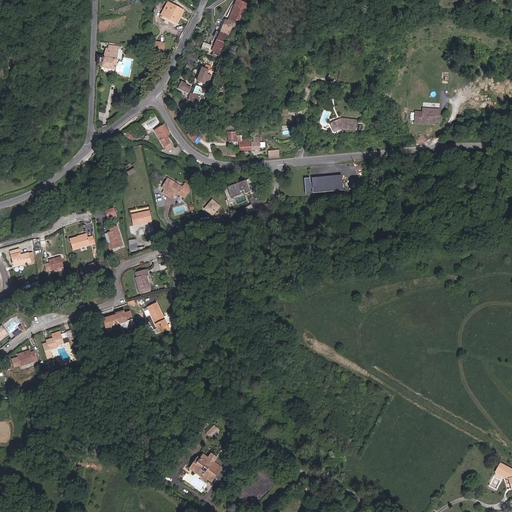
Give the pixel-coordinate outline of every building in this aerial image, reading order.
[(250,3),(241,0),(237,0),(230,20),(236,23),(238,19),(241,21),(244,14),(246,15),(250,3)] [(162,17),(177,24),(184,11),(169,3),(162,17)] [(236,23),(230,20),(227,19),(222,32),(231,36),(238,23),(236,23)] [(231,36),(222,32),(214,51),(223,55),(231,36)] [(157,41),(156,48),(165,50),(166,42),(157,41)] [(118,69),(121,46),(111,44),(111,48),(108,47),(107,56),(101,55),(100,65),(103,66),(103,67),(118,69)] [(215,72),(214,72),(214,70),(212,69),(213,67),(208,66),(207,69),(204,68),(199,82),(209,86),(215,72)] [(191,94),(193,88),(187,86),(188,83),(183,81),(179,89),(191,94)] [(441,121),(442,109),(425,108),(425,111),(426,112),(427,113),(428,112),(438,112),(437,121),(441,121)] [(437,123),(438,112),(428,112),(427,113),(426,112),(425,111),(418,111),(417,122),(437,123)] [(156,116),(145,123),(149,128),(159,122),(156,116)] [(358,130),(359,120),(344,118),(343,119),(343,120),(341,121),(340,120),(333,123),(333,125),(335,131),(337,132),(345,128),(358,130)] [(166,124),(156,130),(167,151),(176,147),(169,135),(172,134),(166,124)] [(195,129),(190,135),(200,144),(205,138),(195,129)] [(254,150),(253,142),(248,142),(248,139),(244,139),(244,136),(239,136),(239,132),(231,132),(232,143),(242,142),(243,151),(254,150)] [(416,140),(419,144),(426,139),(423,135),(416,140)] [(256,142),(253,142),(254,150),(262,150),(262,137),(256,137),(256,142)] [(124,177),(126,181),(136,176),(134,172),(124,177)] [(346,190),(344,175),(314,177),(315,182),(313,182),(313,177),(307,178),(308,193),(315,193),(314,188),(315,187),(316,193),(346,190)] [(187,182),(184,187),(169,177),(163,186),(166,189),(164,192),(173,198),(175,194),(179,196),(180,194),(185,198),(193,186),(187,182)] [(249,180),(229,187),(234,204),(246,201),(244,195),(252,192),(249,180)] [(221,206),(214,199),(206,208),(213,214),(221,206)] [(248,213),(255,209),(252,203),(245,207),(248,213)] [(110,217),(118,215),(115,208),(107,211),(110,217)] [(134,214),(136,224),(153,220),(151,210),(134,214)] [(272,212),(269,221),(279,224),(281,214),(272,212)] [(118,225),(111,228),(112,231),(110,232),(113,242),(110,243),(112,249),(125,245),(118,225)] [(97,243),(95,237),(90,238),(89,236),(80,238),(80,237),(79,237),(72,239),(75,249),(92,245),(92,244),(97,243)] [(138,250),(137,243),(130,245),(131,252),(138,250)] [(32,262),(30,253),(22,255),(20,249),(12,251),(15,265),(15,266),(23,264),(32,262)] [(61,257),(50,260),(52,271),(64,268),(61,257)] [(148,274),(149,274),(148,269),(138,272),(139,276),(137,277),(142,293),(153,290),(148,274)] [(165,321),(158,304),(149,308),(145,309),(148,315),(151,314),(157,325),(165,321)] [(120,324),(129,321),(128,319),(133,317),(132,312),(127,313),(126,312),(119,314),(112,316),(112,317),(104,319),(107,327),(114,325),(116,330),(121,328),(120,324)] [(66,343),(63,333),(55,336),(56,339),(53,340),(52,338),(48,340),(49,343),(44,344),(48,356),(53,354),(52,350),(60,347),(60,345),(66,343)] [(32,353),(24,355),(20,356),(22,366),(39,361),(36,352),(32,353)] [(212,436),(219,429),(214,425),(207,432),(212,436)] [(202,459),(195,469),(210,479),(211,478),(215,480),(224,468),(216,462),(219,458),(213,454),(210,458),(205,455),(202,459)] [(193,467),(195,469),(202,459),(200,458),(193,467)] [(511,466),(501,461),(496,471),(509,477),(511,486),(511,466)]
